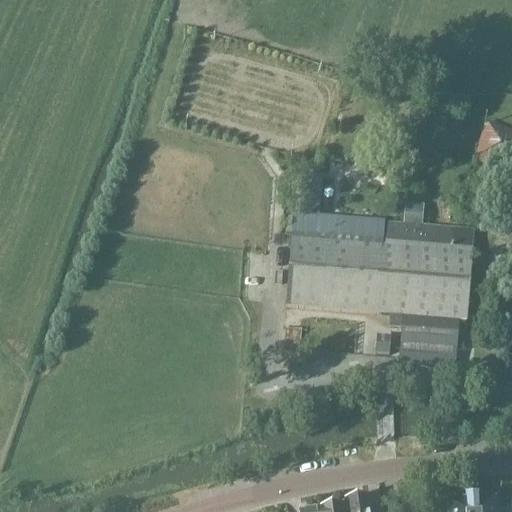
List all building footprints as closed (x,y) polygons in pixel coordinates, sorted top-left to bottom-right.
[(511,123),(479,122),(478,154),(494,155),(494,144),(511,144),(511,123)] [(382,225),(319,219),(322,177),(302,175),(299,219),(294,218),(292,237),(290,236),(285,308),(388,317),(388,329),(400,331),(397,367),(453,371),(456,349),(462,349),(464,323),(465,323),(472,232),(420,228),(421,208),(405,207),(406,198),(398,197),(397,213),(404,214),(403,227),(382,225)] [(389,340),(376,340),(375,357),(388,358),(389,340)] [(368,511),(367,500),(346,503),(346,511),(368,511)] [(505,511),(494,511),(494,502),(446,505),(445,511),(511,511),(511,509),(506,510),(505,511)]
